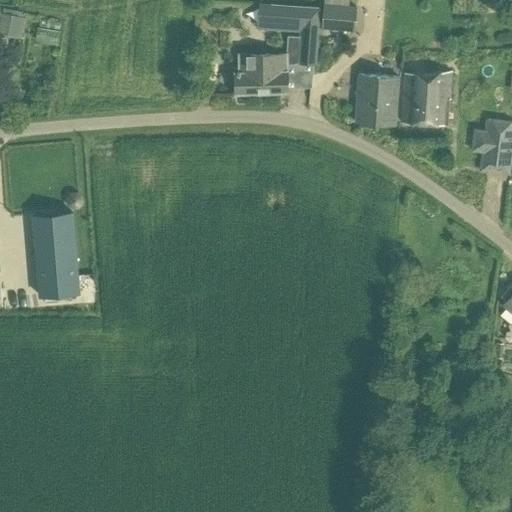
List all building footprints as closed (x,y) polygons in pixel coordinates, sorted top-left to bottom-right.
[(325,0),(324,25),(357,27),(359,6),(350,6),(350,0),(325,0)] [(235,92),(287,91),(287,64),(298,62),(298,64),(315,65),(319,9),(319,6),(261,2),(259,26),(299,30),(299,35),(289,35),(288,50),(242,50),(242,55),(238,55),(238,67),(235,67),(235,92)] [(451,71),(404,73),(401,122),(447,124),(451,71)] [(354,123),(395,125),(398,77),(357,75),(354,123)] [(511,146),(511,121),(487,118),(480,172),(489,173),(490,168),(500,170),(499,174),(508,175),(511,146)] [(0,206),(16,206),(14,157),(0,157),(0,206)] [(32,216),(39,295),(79,292),(72,212),(32,216)]
